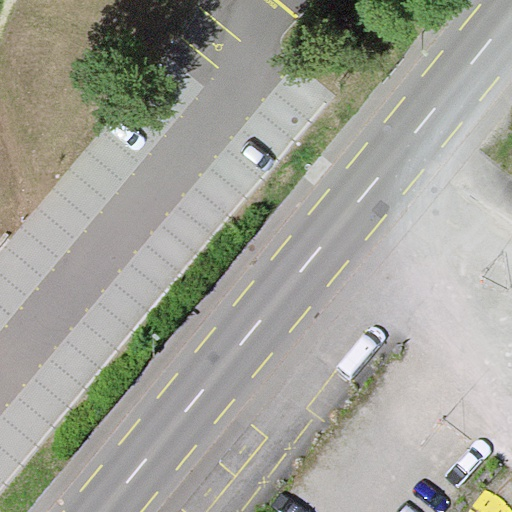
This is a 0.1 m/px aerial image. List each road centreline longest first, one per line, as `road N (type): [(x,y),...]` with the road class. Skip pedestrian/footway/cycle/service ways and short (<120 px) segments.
road 1 (tertiary): [(102,511),(511,11)]
road 2 (unknown): [(409,136),(439,164),(468,307),(511,353)]
